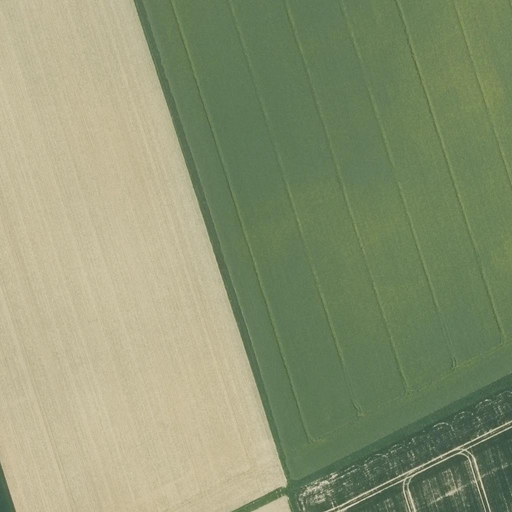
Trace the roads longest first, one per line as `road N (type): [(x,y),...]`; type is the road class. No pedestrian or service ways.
road 1 (track): [(296,511),(137,0)]
road 2 (track): [(511,377),(241,511)]
